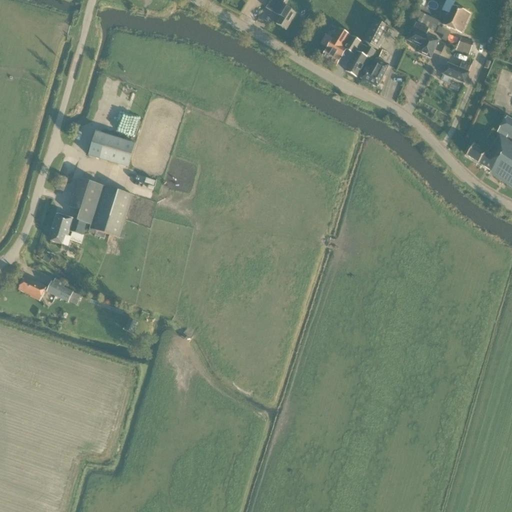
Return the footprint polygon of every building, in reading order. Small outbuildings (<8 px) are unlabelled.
[(282,7),(285,0),(284,0),(271,0),(266,9),(281,19),(277,25),(286,31),(295,15),(282,7)] [(461,34),(469,15),(453,7),(448,17),(446,16),(442,26),(461,34)] [(446,42),(450,33),(439,28),(441,23),(418,13),(416,18),(438,28),(436,33),(443,36),(442,40),(446,42)] [(305,22),(311,26),(315,20),(309,16),(305,22)] [(388,28),(391,24),(386,21),(383,26),(375,21),(363,43),(378,51),(390,29),(388,28)] [(426,36),(429,30),(416,24),(413,30),(412,30),(407,42),(420,48),(417,54),(431,60),(439,42),(426,36)] [(361,43),(339,30),(332,41),(321,59),(336,68),(342,58),(345,57),(344,54),(346,50),(354,55),(361,43)] [(469,57),(474,43),(461,38),(455,51),(469,57)] [(369,61),(373,53),(361,47),(346,72),(354,77),(355,76),(357,77),(366,59),(369,61)] [(370,71),(365,69),(360,80),(377,89),(389,66),(376,60),(370,71)] [(442,76),(464,86),(470,74),(468,73),(471,66),(462,62),(459,69),(447,64),(442,76)] [(511,121),(506,118),(497,133),(506,139),(507,137),(511,139),(511,142),(506,139),(506,140),(500,135),(488,155),(473,146),(466,157),(478,165),(490,172),(489,174),(511,189),(511,121)] [(128,169),(135,145),(96,134),(88,157),(128,169)] [(63,193),(67,180),(59,178),(56,190),(63,193)] [(119,239),(133,197),(80,180),(71,208),(80,212),(77,221),(57,215),(52,230),(55,230),(51,242),(62,245),(67,247),(69,240),(81,244),(84,236),(82,235),(86,224),(91,225),(89,229),(119,239)] [(49,265),(52,259),(46,256),(43,261),(49,265)] [(35,284),(24,279),(18,291),(31,297),(30,298),(39,302),(46,289),(36,284),(35,284)] [(66,285),(55,280),(53,284),(52,283),(47,294),(69,304),(69,303),(76,306),(80,297),(73,294),(74,293),(64,289),(66,285)] [(133,334),(137,324),(129,321),(125,331),(133,334)]
